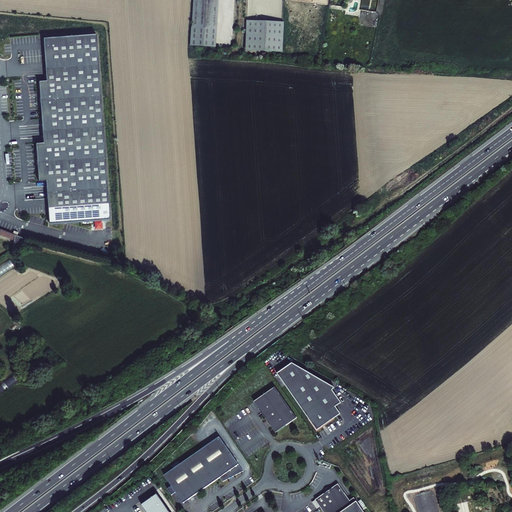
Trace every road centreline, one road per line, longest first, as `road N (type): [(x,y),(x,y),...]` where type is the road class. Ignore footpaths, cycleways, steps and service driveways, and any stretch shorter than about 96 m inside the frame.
road 1 (trunk): [(306,287),(11,511)]
road 2 (trunk): [(306,287),(136,398),(0,465)]
road 3 (trunk): [(243,349),(511,146)]
road 4 (trunk): [(30,511),(243,349)]
road 5 (trunk): [(511,131),(306,287)]
road 6 (trunk): [(77,511),(160,442),(243,349)]
road 7 (unclassified): [(271,479),(300,485),(308,457),(283,446),(267,468)]
